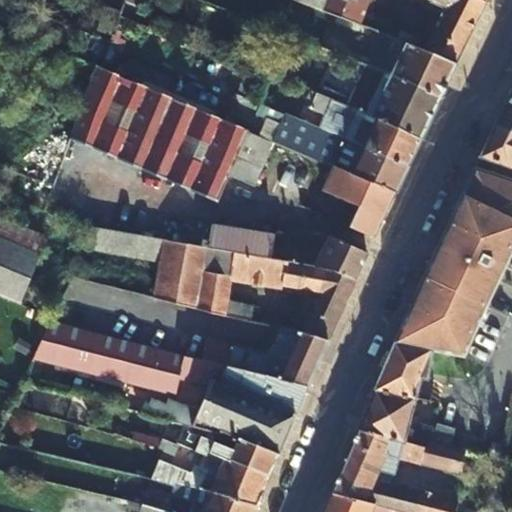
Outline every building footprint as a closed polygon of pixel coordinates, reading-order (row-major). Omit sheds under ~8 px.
[(300,0),(361,25),(371,0),(300,0)] [(487,2),(482,0),(423,0),(442,10),(423,50),(456,64),(487,2)] [(363,65),(315,45),(288,33),(283,47),(345,74),(348,67),(360,71),(363,65)] [(371,67),(375,60),(347,48),(350,42),(328,33),(327,37),(319,33),(315,45),(363,65),(371,67)] [(389,75),(405,43),(386,35),(375,60),(371,67),(389,75)] [(456,64),(423,50),(405,43),(389,75),(440,98),(456,64)] [(228,175),(245,128),(117,72),(102,66),(100,65),(98,68),(93,75),(71,137),(216,199),(218,199),(228,175)] [(440,98),(389,75),(380,95),(361,88),(355,100),(331,90),(328,98),(421,137),(440,98)] [(511,83),(492,124),(511,132),(511,83)] [(408,164),(421,137),(328,98),(317,93),(311,108),(351,124),(346,138),(408,164)] [(291,148),(333,166),(394,193),(408,164),(346,138),(282,111),(271,139),(274,141),(291,148)] [(511,132),(492,124),(478,156),(511,166),(511,132)] [(255,187),(269,153),(274,141),(271,139),(245,128),(228,175),(255,187)] [(291,148),(274,141),(269,153),(286,160),(291,148)] [(394,193),(333,166),(323,191),(358,207),(349,227),(374,238),(394,193)] [(511,180),(472,167),(390,343),(428,350),(459,356),(511,243),(511,180)] [(0,215),(0,295),(20,303),(48,235),(0,215)] [(130,254),(134,233),(90,224),(87,246),(130,254)] [(274,242),(275,236),(213,225),(209,247),(269,260),(274,242)] [(229,281),(229,277),(204,272),(209,247),(134,233),(130,254),(159,262),(153,296),(250,320),(254,306),(228,299),(232,282),(229,281)] [(274,242),(269,260),(356,280),(367,253),(327,235),(319,252),(274,242)] [(269,260),(209,247),(204,272),(229,277),(231,273),(317,295),(299,333),(329,339),(356,280),(269,260)] [(278,453),(306,390),(188,356),(49,321),(21,380),(37,385),(47,363),(173,394),(178,378),(205,385),(197,410),(169,398),(166,404),(152,401),(147,415),(165,421),(278,453)] [(299,333),(279,328),(268,353),(208,337),(205,351),(190,348),(188,356),(306,390),(329,339),(299,333)] [(423,377),(428,350),(390,343),(381,365),(378,372),(418,379),(422,380),(423,377)] [(418,379),(378,372),(370,389),(413,397),(418,379)] [(370,389),(353,431),(420,446),(427,442),(431,427),(406,421),(413,397),(370,389)] [(160,437),(180,445),(181,442),(208,452),(268,475),(278,453),(165,421),(160,437)] [(434,422),(429,441),(447,445),(452,427),(434,422)] [(429,441),(427,442),(420,446),(353,431),(327,490),(407,511),(498,511),(479,507),(486,482),(493,485),(500,460),(447,445),(429,441)] [(160,437),(157,448),(175,455),(180,445),(160,437)] [(268,475),(208,452),(204,465),(197,462),(195,471),(157,462),(152,478),(171,483),(255,505),(268,475)] [(170,511),(251,511),(255,505),(171,483),(167,497),(143,491),(139,504),(170,511)] [(407,511),(327,490),(317,511),(407,511)]
